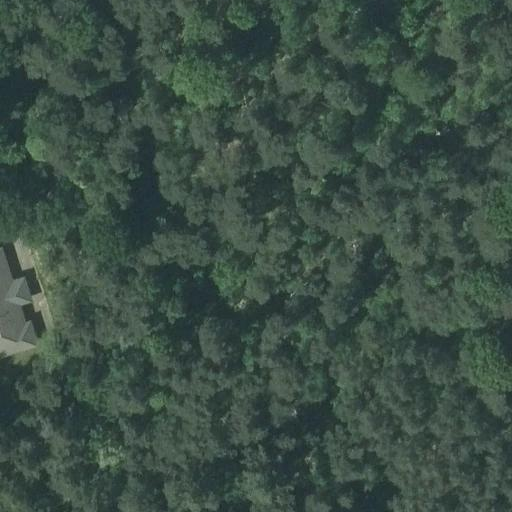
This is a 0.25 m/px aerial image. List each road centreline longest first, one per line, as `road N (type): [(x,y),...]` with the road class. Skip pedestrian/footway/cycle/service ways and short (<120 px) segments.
road 1 (track): [(0,97),(53,367)]
road 2 (track): [(98,511),(53,367)]
